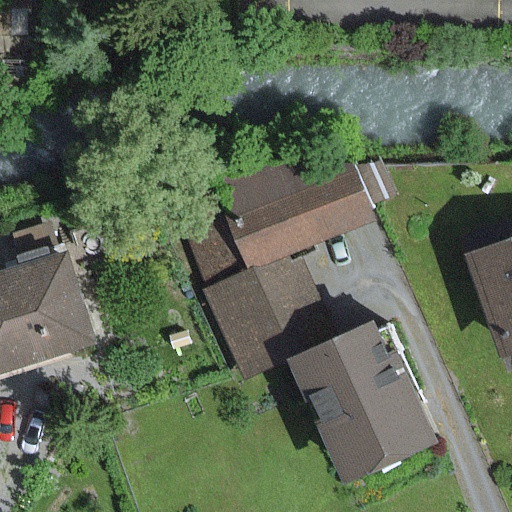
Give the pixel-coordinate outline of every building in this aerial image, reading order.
[(376,213),(359,169),(358,166),(218,169),(232,203),(238,217),(256,261),(376,213)] [(511,240),(470,254),(493,323),(507,318),(511,333),(511,240)] [(62,252),(0,273),(0,366),(91,334),(62,252)] [(215,290),(250,372),(336,336),(301,253),(215,290)] [(375,324),(295,361),(348,477),(434,438),(394,352),(388,354),(375,324)]
